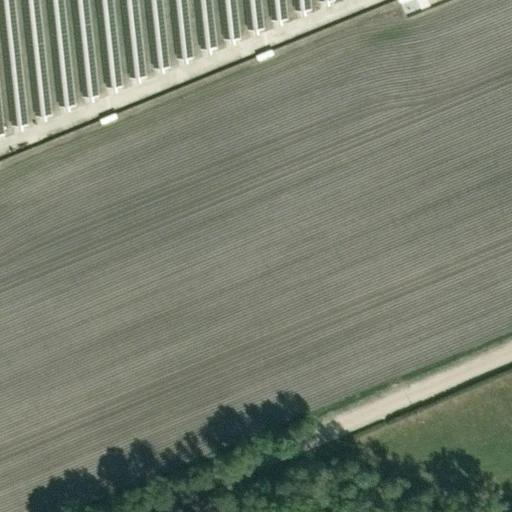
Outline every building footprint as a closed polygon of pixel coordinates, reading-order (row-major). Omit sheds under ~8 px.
[(224,43),(222,0),(206,0),(207,44),(224,43)] [(248,37),(246,0),(230,0),(232,38),(248,37)] [(272,29),(271,0),(253,0),(255,30),(272,29)] [(296,20),(295,0),(278,0),(279,21),(296,20)] [(321,8),(320,0),(302,0),(303,9),(321,8)] [(53,133),(36,136),(38,148),(55,146),(53,133)]
